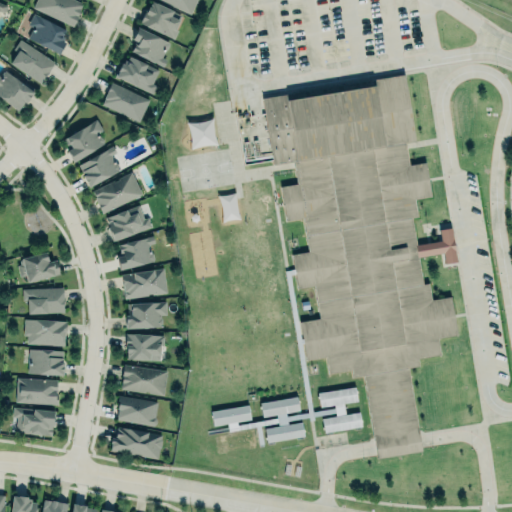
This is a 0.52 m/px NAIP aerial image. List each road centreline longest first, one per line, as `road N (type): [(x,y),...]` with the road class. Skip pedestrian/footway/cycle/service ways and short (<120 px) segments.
road 1 (residential): [(73,470),(93,345),(89,278),(62,201),(0,127)]
road 2 (tertiary): [(0,460),(303,511)]
road 3 (residential): [(113,0),(71,85),(0,165)]
